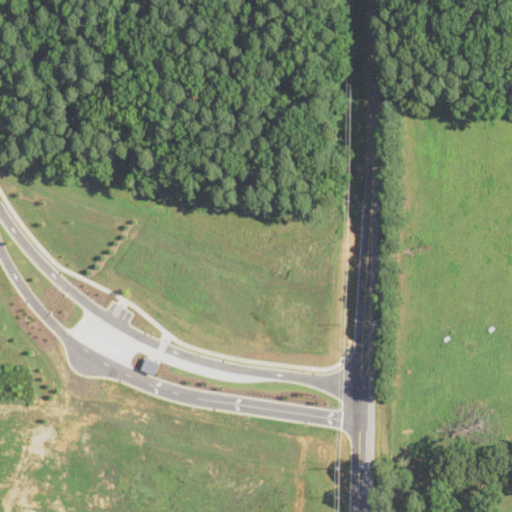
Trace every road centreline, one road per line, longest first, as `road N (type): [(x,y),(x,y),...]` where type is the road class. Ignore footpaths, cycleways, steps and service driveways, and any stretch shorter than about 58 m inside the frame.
road 1 (secondary): [(363,511),(375,0)]
road 2 (residential): [(0,222),(54,304),(132,357),(206,379),(366,398)]
